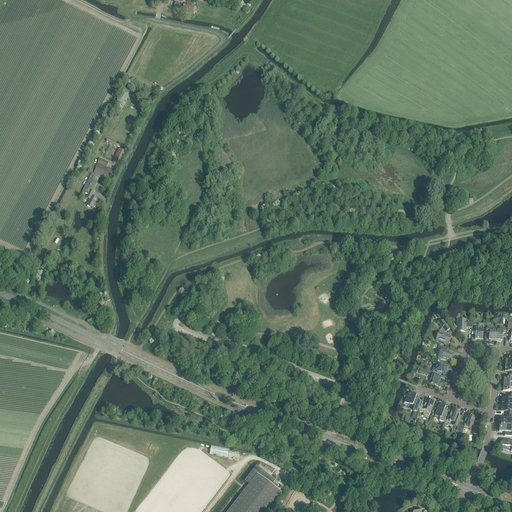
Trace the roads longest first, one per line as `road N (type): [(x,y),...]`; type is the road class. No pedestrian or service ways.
road 1 (tertiary): [(468,490),(203,389),(104,342)]
road 2 (track): [(1,511),(39,424),(72,374),(89,363)]
road 3 (residential): [(491,414),(449,398),(466,347),(496,350)]
